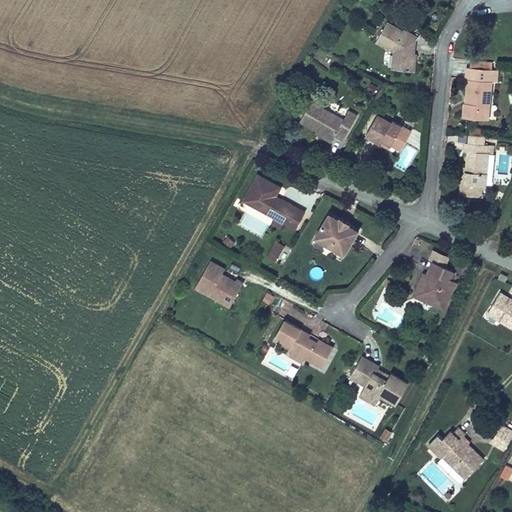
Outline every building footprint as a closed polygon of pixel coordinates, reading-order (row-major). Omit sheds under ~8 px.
[(394,51),(393,68),(414,70),(416,53),(412,53),(410,50),(417,37),(403,28),(402,31),(386,22),(375,40),(394,51)] [(494,81),(495,69),(491,69),(467,67),(464,67),(464,78),(467,78),(465,97),(471,97),(471,103),(464,103),(462,117),(482,119),(484,109),(489,109),(492,81),(494,81)] [(318,130),(319,128),(333,136),(334,134),(343,139),(356,115),(347,110),(342,118),(310,100),(300,119),(318,130)] [(376,116),(365,135),(379,144),(382,139),(391,144),(401,150),(411,132),(392,121),(390,124),(376,116)] [(316,132),(331,141),(333,136),(319,128),(318,130),(316,132)] [(468,134),(467,144),(481,145),(482,135),(468,134)] [(382,139),(379,144),(388,149),(391,144),(382,139)] [(481,145),(467,144),(464,143),(463,152),(467,152),(465,168),(463,184),(460,184),(459,195),(478,197),(479,186),(484,186),(487,155),(490,155),(491,147),(481,145)] [(253,173),(239,200),(262,213),(264,210),(280,219),(279,222),(291,229),(300,211),(271,195),(276,186),(253,173)] [(262,213),(270,217),(279,222),(280,219),(264,210),(262,213)] [(339,217),(338,219),(329,213),(314,237),(342,255),(357,232),(347,225),(348,223),(339,217)] [(276,227),(279,222),(270,217),(267,223),(276,227)] [(231,242),(224,235),(220,241),(227,247),(231,242)] [(284,247),(275,242),(268,254),(277,259),(284,247)] [(428,260),(432,261),(443,267),(448,258),(433,251),(428,260)] [(265,258),(274,263),(277,259),(268,254),(265,258)] [(231,302),(242,283),(235,279),(234,282),(229,279),(223,280),(219,278),(221,274),(223,269),(209,261),(194,287),(218,300),(225,298),(231,302)] [(448,279),(452,270),(443,267),(432,261),(428,269),(432,271),(429,276),(426,275),(422,273),(417,284),(425,288),(422,296),(433,300),(431,304),(443,310),(455,282),(448,279)] [(417,284),(412,296),(431,304),(433,300),(422,296),(425,288),(417,284)] [(511,303),(499,296),(486,316),(511,332),(511,303)] [(229,307),(231,302),(225,298),(218,300),(229,307)] [(282,321),(273,336),(278,340),(290,346),(288,351),(320,369),(331,349),(317,341),(315,345),(306,339),(296,334),(298,330),(282,321)] [(298,330),(296,334),(306,339),(308,336),(298,330)] [(276,344),(288,351),(290,346),(278,340),(276,344)] [(268,352),(263,364),(294,377),(299,365),(268,352)] [(374,368),(377,364),(378,361),(362,352),(350,373),(365,382),(362,386),(377,394),(379,391),(395,399),(407,378),(391,369),(390,371),(388,376),(374,368)] [(374,368),(388,376),(390,371),(377,364),(374,368)] [(373,401),(377,394),(362,386),(359,393),(373,401)] [(503,450),(511,434),(511,428),(501,422),(490,442),(503,450)] [(438,431),(426,442),(463,478),(484,457),(469,442),(471,440),(465,434),(467,432),(459,424),(454,429),(450,426),(442,435),(438,431)] [(381,442),(386,433),(382,431),(377,440),(381,442)] [(511,471),(511,465),(508,463),(502,473),(509,477),(511,471)]
